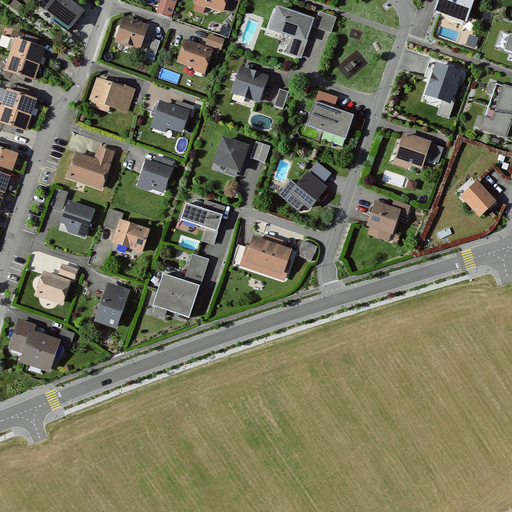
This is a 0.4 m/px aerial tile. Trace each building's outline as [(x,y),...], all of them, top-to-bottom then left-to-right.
[(70,0),(51,0),(44,9),(70,28),(84,10),(70,0)] [(176,0),(162,0),(158,14),(171,18),(176,0)] [(196,0),(196,4),(223,13),(227,0),(196,0)] [(472,0),(439,0),(436,8),(466,19),(472,0)] [(315,20),(278,8),(271,31),(291,38),(307,43),(312,27),(315,20)] [(315,25),(332,31),(337,16),(320,9),(315,25)] [(124,19),(117,43),(139,50),(147,26),(124,19)] [(470,33),(467,43),(476,46),(480,36),(470,33)] [(209,35),(206,45),(221,50),(224,40),(209,35)] [(44,47),(15,38),(5,69),(34,79),(44,47)] [(307,43),(291,38),(285,54),(300,59),(307,43)] [(160,42),(154,39),(147,58),(153,61),(160,42)] [(185,41),(177,62),(204,72),(212,51),(185,41)] [(461,71),(437,63),(426,94),(450,102),(461,71)] [(268,77),(241,67),(231,94),(259,104),(268,77)] [(134,90),(99,77),(89,106),(107,112),(109,107),(126,113),(134,90)] [(511,122),(511,89),(496,85),(485,118),(478,116),(475,127),(480,128),(479,131),(506,140),(511,122)] [(36,99),(7,89),(0,110),(0,120),(26,130),(36,99)] [(289,93),(280,90),(274,107),(283,110),(289,93)] [(318,92),(314,104),(334,111),(338,99),(318,92)] [(189,111),(160,101),(150,127),(180,137),(189,111)] [(334,111),(314,104),(307,126),(346,139),(353,117),(334,111)] [(444,148),(404,135),(396,159),(422,168),(425,159),(439,163),(444,148)] [(249,147),(223,138),(213,165),(240,174),(249,147)] [(271,148),(256,143),(251,159),(265,164),(271,148)] [(76,155),(68,179),(102,190),(114,152),(98,147),(93,160),(76,155)] [(0,149),(0,168),(12,172),(18,156),(0,149)] [(146,163),(138,186),(164,195),(175,163),(157,157),(154,165),(146,163)] [(298,188),(291,182),(279,195),(293,207),(298,200),(309,209),(326,188),(323,186),(331,176),(317,164),(298,188)] [(0,174),(0,193),(4,195),(5,194),(10,178),(0,174)] [(417,183),(409,181),(406,189),(414,191),(417,183)] [(477,183),(461,198),(480,218),(496,203),(477,183)] [(60,191),(53,210),(61,213),(68,193),(60,191)] [(193,195),(190,201),(202,206),(204,200),(193,195)] [(225,208),(204,201),(201,210),(187,205),(182,221),(206,229),(202,241),(213,245),(225,208)] [(394,201),(391,210),(399,212),(407,215),(410,207),(394,201)] [(69,202),(59,229),(85,238),(94,211),(69,202)] [(391,210),(376,204),(368,226),(381,230),(379,238),(389,241),(399,212),(391,210)] [(104,227),(118,232),(121,222),(124,214),(110,210),(104,227)] [(118,232),(113,243),(142,253),(150,232),(121,222),(118,232)] [(251,249),(247,247),(241,265),(283,279),(292,252),(254,240),(251,249)] [(317,248),(303,242),(297,255),(311,261),(317,248)] [(209,261),(192,255),(184,281),(164,275),(159,289),(154,307),(190,319),(209,261)] [(78,270),(62,265),(58,275),(74,281),(78,270)] [(44,273),(36,296),(62,305),(70,282),(44,273)] [(109,284),(96,323),(116,329),(129,291),(109,284)] [(45,329),(19,321),(10,349),(26,354),(23,362),(48,370),(57,343),(42,338),(45,329)] [(75,334),(62,330),(58,345),(71,348),(75,334)]
